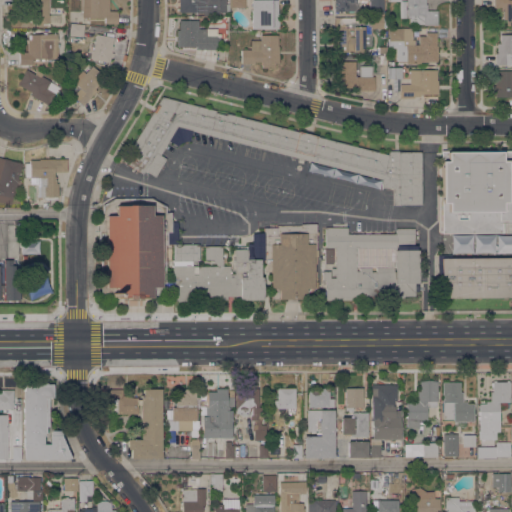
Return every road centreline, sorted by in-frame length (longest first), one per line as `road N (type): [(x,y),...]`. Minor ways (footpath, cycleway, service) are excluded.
road 1 (tertiary): [(146,511),(87,435),(76,313),(83,185),(141,61),(147,0)]
road 2 (residential): [(511,123),(359,118),(141,61)]
road 3 (primary): [(511,338),(219,340)]
road 4 (primary): [(219,340),(76,340)]
road 5 (residential): [(471,124),(469,0)]
